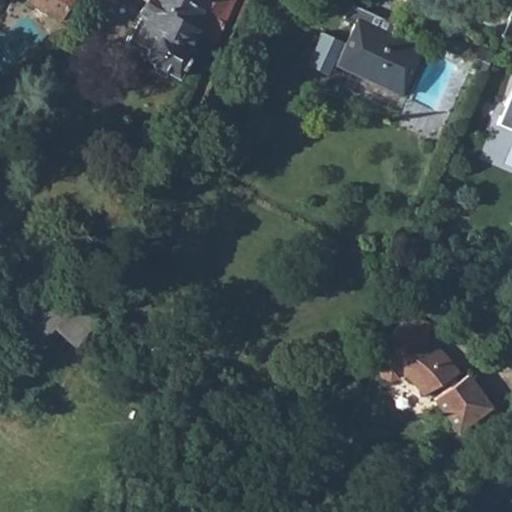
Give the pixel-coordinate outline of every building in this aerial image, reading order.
[(5,0),(0,0),(0,19),(9,2),(5,0)] [(25,0),(24,3),(59,22),(71,0),(25,0)] [(181,0),(145,0),(147,1),(138,14),(141,16),(127,42),(145,53),(149,64),(174,78),(191,47),(186,45),(193,33),(196,34),(199,29),(219,38),(224,24),(207,16),(181,0)] [(215,0),(207,16),(224,24),(235,0),(215,0)] [(334,68),(402,98),(423,50),(390,36),(369,26),(373,16),(349,6),(342,21),(353,26),(344,46),(320,36),(305,68),(326,78),(331,65),(335,67),(334,68)] [(394,25),(373,16),(369,26),(390,36),(394,25)] [(511,90),(497,125),(511,131),(511,90)] [(82,344),(97,313),(39,287),(25,318),(82,344)] [(433,327),(403,314),(379,370),(382,378),(390,382),(398,379),(401,374),(403,375),(407,377),(410,380),(413,382),(416,385),(418,388),(421,391),(423,395),(425,398),(447,383),(452,389),(436,401),(459,432),(491,408),(468,377),(459,384),(454,378),(456,377),(455,375),(452,370),(448,364),(443,359),(438,355),(433,350),(428,346),(425,344),(433,327)]
